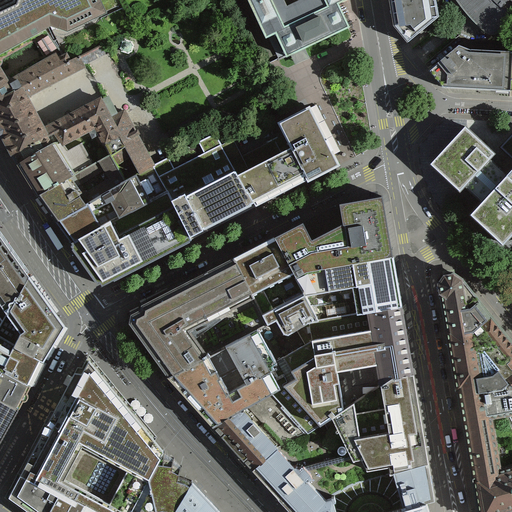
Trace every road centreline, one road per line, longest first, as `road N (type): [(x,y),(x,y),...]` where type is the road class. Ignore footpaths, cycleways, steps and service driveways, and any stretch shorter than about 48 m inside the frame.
road 1 (unclassified): [(397,157),(100,310)]
road 2 (tertiary): [(276,511),(100,310)]
road 3 (secondary): [(413,275),(446,465)]
road 4 (tertiary): [(100,310),(0,155)]
road 5 (unclassified): [(79,329),(0,472)]
road 6 (unclassified): [(0,213),(79,329)]
